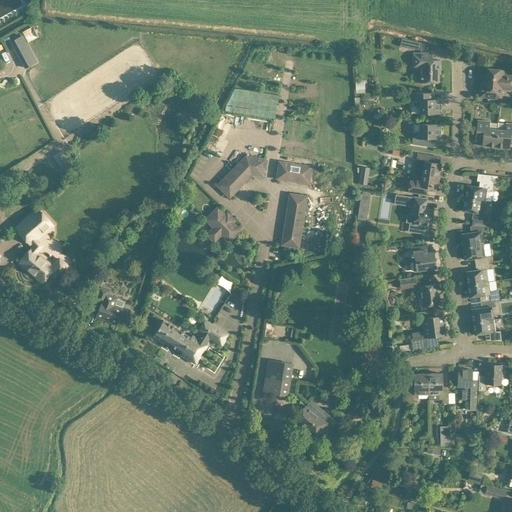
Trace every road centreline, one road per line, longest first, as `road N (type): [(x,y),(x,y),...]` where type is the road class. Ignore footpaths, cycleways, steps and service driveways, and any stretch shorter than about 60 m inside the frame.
road 1 (unclassified): [(320,511),(148,375),(0,289)]
road 2 (residential): [(465,352),(446,240),(459,161)]
